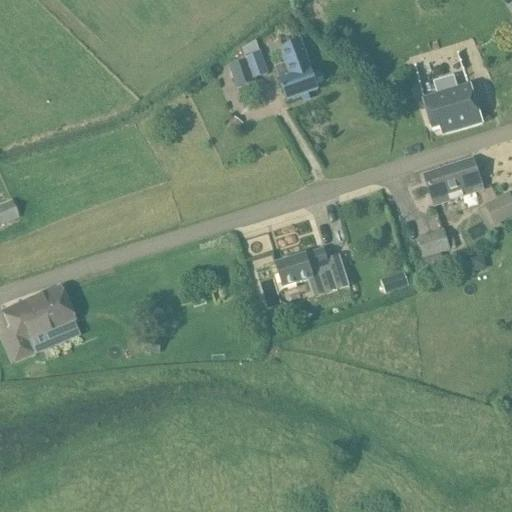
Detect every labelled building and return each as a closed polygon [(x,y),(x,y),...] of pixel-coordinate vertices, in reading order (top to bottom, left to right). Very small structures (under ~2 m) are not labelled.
[(318,92),(301,43),(287,48),(292,63),(275,69),(287,103),(318,92)] [(255,80),(268,76),(256,44),(243,51),(247,63),(230,69),(238,90),(256,84),(255,80)] [(442,135),(481,124),(470,87),(458,91),(454,77),(434,83),(438,97),(423,101),(432,131),(440,129),(442,135)] [(237,134),(244,124),(234,118),(227,128),(237,134)] [(483,190),(474,161),(424,178),(434,207),(483,190)] [(484,206),(495,227),(511,218),(511,199),(509,194),(484,206)] [(0,207),(0,227),(18,220),(11,203),(0,207)] [(441,255),(452,252),(445,231),(418,239),(424,261),(426,260),(428,269),(443,264),(441,255)] [(351,289),(340,257),(327,261),(323,251),(275,266),(283,290),(308,282),(314,301),(351,289)] [(471,260),(473,272),(486,269),(483,257),(471,260)] [(409,289),(404,274),(381,283),(386,297),(409,289)] [(59,291),(2,315),(13,340),(1,345),(10,367),(37,356),(30,340),(72,322),(59,291)] [(157,356),(159,342),(142,340),(140,353),(157,356)]
